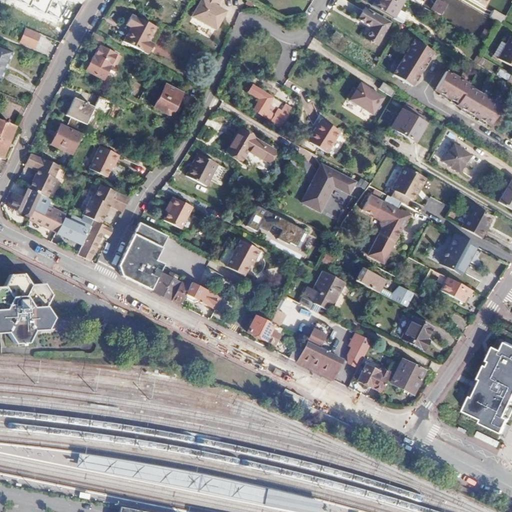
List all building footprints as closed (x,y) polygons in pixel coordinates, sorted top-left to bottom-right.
[(68,0),(9,0),(58,21),(68,0)] [(222,0),(200,0),(192,17),(218,31),(228,12),(219,7),(222,0)] [(403,0),(374,0),(371,6),(393,19),(403,0)] [(437,0),(434,0),(429,10),(439,16),(446,5),(437,0)] [(388,24),(364,9),(358,19),(371,28),(365,38),(375,45),(388,24)] [(490,17),(501,23),(505,16),(493,10),(490,17)] [(153,28),(129,16),(124,26),(128,28),(121,42),(146,55),(151,45),(147,43),(153,28)] [(482,41),(487,33),(482,30),(477,38),(482,41)] [(97,46),(99,47),(103,40),(92,35),(88,42),(97,46)] [(511,37),(509,36),(496,58),(511,66),(511,37)] [(48,44),(34,38),(31,45),(45,52),(48,44)] [(413,42),(397,69),(413,79),(417,81),(418,82),(421,76),(417,74),(420,69),(424,71),(432,58),(428,56),(430,51),(413,42)] [(0,72),(1,72),(10,51),(0,46),(0,72)] [(90,58),(83,71),(99,80),(106,66),(107,67),(112,65),(117,57),(99,47),(97,46),(91,58),(90,58)] [(413,79),(397,69),(394,76),(410,85),(413,79)] [(440,93),(438,96),(444,99),(446,97),(451,100),(450,103),(455,106),(456,105),(461,109),(473,117),(473,116),(478,119),(478,120),(484,124),(485,122),(490,125),(500,108),(465,88),(467,86),(444,73),(435,90),(440,93)] [(386,97),(361,82),(350,99),(375,115),(386,97)] [(391,96),(395,89),(382,82),(378,89),(391,96)] [(161,90),(178,99),(181,92),(165,83),(161,90)] [(272,98),(252,86),(248,92),(259,99),(252,110),(261,116),(270,121),(274,115),(285,121),(292,109),(285,105),(281,112),(277,110),(268,104),(272,98)] [(171,112),(178,99),(161,90),(153,106),(166,114),(169,110),(171,112)] [(97,96),(94,102),(108,110),(112,104),(97,96)] [(68,117),(66,122),(79,128),(81,123),(83,124),(92,107),(73,97),(64,115),(68,117)] [(281,103),(272,98),(268,104),(277,110),(281,103)] [(108,110),(94,102),(92,107),(83,124),(90,127),(98,111),(106,115),(108,110)] [(405,103),(402,108),(423,123),(426,117),(405,103)] [(423,123),(402,108),(400,108),(388,126),(412,142),(425,123),(423,123)] [(472,119),(473,117),(461,109),(459,112),(472,119)] [(339,131),(318,118),(310,133),(313,134),(309,141),(326,152),(339,131)] [(0,154),(12,128),(0,122),(0,154)] [(79,128),(66,122),(63,127),(59,125),(50,143),(70,152),(79,134),(76,133),(79,128)] [(276,150),(239,130),(227,151),(242,160),(248,150),(269,162),(276,150)] [(469,155),(453,145),(442,162),(458,172),(469,155)] [(118,156),(100,147),(89,169),(105,177),(112,162),(114,164),(118,156)] [(61,168),(31,154),(25,166),(39,173),(30,192),(38,196),(47,200),(49,201),(58,182),(55,181),(61,168)] [(217,165),(198,155),(186,176),(205,187),(217,165)] [(356,183),(322,163),(301,200),(319,211),(334,186),(349,194),(356,183)] [(394,191),(390,197),(406,206),(409,199),(412,201),(415,194),(418,189),(420,190),(426,180),(404,168),(391,189),(394,191)] [(511,179),(497,203),(511,211),(511,179)] [(120,212),(126,200),(98,186),(92,199),(89,197),(81,215),(99,224),(108,205),(120,212)] [(30,192),(26,190),(20,203),(17,202),(10,199),(6,207),(28,217),(38,196),(30,192)] [(28,217),(27,220),(54,233),(61,220),(50,215),(49,211),(43,208),(47,200),(38,196),(28,217)] [(192,208),(172,198),(169,206),(171,207),(168,212),(164,220),(181,229),(192,208)] [(401,219),(403,215),(380,202),(372,217),(379,220),(378,223),(380,227),(382,228),(379,234),(393,242),(405,220),(401,219)] [(267,204),(263,211),(274,217),(278,210),(274,208),(267,204)] [(50,215),(61,220),(63,215),(51,209),(49,209),(49,211),(50,215)] [(492,219),(473,209),(462,228),(481,239),(492,219)] [(300,230),(263,211),(255,226),(265,231),(268,225),(278,230),(275,237),(274,238),(285,244),(286,242),(293,246),(300,230)] [(54,233),(80,246),(86,232),(61,220),(54,233)] [(78,255),(88,261),(101,233),(109,236),(112,229),(103,225),(92,220),(88,228),(86,232),(80,246),(76,254),(78,255)] [(166,234),(139,220),(116,266),(120,268),(121,272),(121,273),(119,276),(149,291),(160,267),(162,264),(154,260),(166,234)] [(459,275),(475,247),(453,236),(437,263),(459,275)] [(239,239),(225,265),(243,274),(248,264),(251,258),(254,259),(259,250),(239,239)] [(333,257),(326,253),(322,260),(329,264),(333,257)] [(116,266),(113,273),(119,276),(121,273),(121,272),(120,268),(116,266)] [(25,294),(31,281),(23,270),(9,270),(3,283),(10,295),(25,294)] [(359,270),(353,281),(377,293),(406,307),(412,294),(398,287),(391,294),(380,289),(383,282),(359,270)] [(176,275),(168,271),(166,275),(173,279),(176,275)] [(152,292),(179,305),(183,296),(190,282),(181,277),(179,282),(173,279),(166,275),(161,273),(152,292)] [(302,297),(299,304),(311,310),(314,304),(319,307),(330,312),(344,285),(322,273),(308,301),(302,297)] [(470,291),(446,278),(440,291),(463,304),(468,296),(470,291)] [(45,281),(31,281),(25,294),(32,305),(46,305),(52,292),(45,281)] [(190,282),(183,296),(185,297),(185,298),(193,303),(195,300),(213,310),(220,296),(190,282)] [(10,295),(3,283),(0,283),(0,307),(4,307),(10,295)] [(32,305),(25,294),(10,295),(4,307),(12,319),(25,319),(32,305)] [(314,304),(311,310),(316,313),(319,307),(314,304)] [(54,317),(46,305),(32,305),(25,319),(33,330),(48,329),(54,317)] [(4,307),(0,307),(0,331),(6,331),(12,319),(4,307)] [(280,325),(286,314),(275,309),(269,319),(280,325)] [(280,327),(266,319),(255,314),(246,331),(271,343),(280,327)] [(430,328),(411,318),(400,338),(423,349),(427,340),(425,339),(430,328)] [(26,342),(33,330),(25,319),(12,319),(6,331),(13,343),(26,342)] [(308,328),(302,338),(305,340),(311,329),(308,328)] [(301,349),(294,362),(331,380),(341,360),(318,349),(324,336),(311,329),(305,340),(301,349)] [(362,357),(370,341),(363,337),(354,333),(348,345),(351,346),(347,354),(346,361),(357,367),(357,366),(359,363),(362,357)] [(511,398),(511,343),(495,334),(453,415),(492,434),(511,398)] [(172,341),(165,337),(161,344),(169,348),(172,341)] [(294,346),(288,358),(294,362),(301,349),(294,346)] [(353,381),(377,393),(387,374),(377,369),(372,366),(373,363),(366,359),(363,365),(362,364),(360,367),(357,366),(357,367),(352,377),(354,378),(353,381)] [(422,372),(399,361),(388,384),(410,395),(422,372)] [(200,477),(78,456),(76,471),(273,510),(282,511),(316,511),(319,503),(200,477)]
